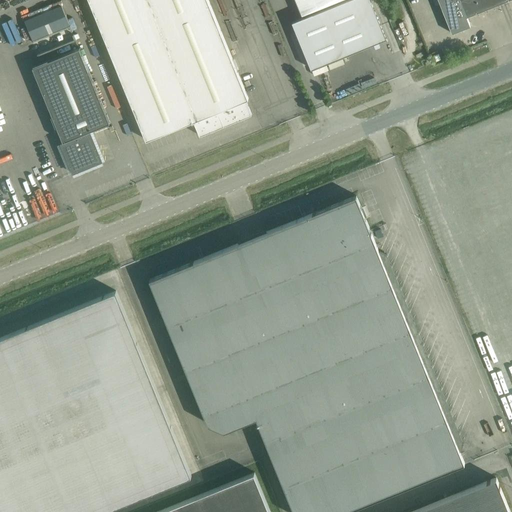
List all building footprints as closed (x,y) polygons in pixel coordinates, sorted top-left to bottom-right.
[(62,0),(70,18),(84,12),(79,0),(62,0)] [(248,98),(208,0),(89,0),(124,84),(146,140),(193,121),(199,135),(251,114),(245,99),(248,98)] [(296,0),(303,16),(302,16),(302,17),(344,0),(296,0)] [(350,0),(349,53),(395,35),(381,0),(350,0)] [(507,0),(438,0),(452,33),(470,25),(467,16),(507,0)] [(61,6),(24,21),(32,40),(69,25),(61,6)] [(80,26),(91,21),(89,16),(77,21),(80,26)] [(92,168),(91,165),(103,161),(90,130),(110,122),(79,47),(33,67),(63,141),(60,142),(73,173),(84,168),(85,171),(86,171),(86,170),(91,167),(92,168)] [(362,70),(348,73),(350,79),(364,75),(362,70)] [(261,111),(241,119),(244,127),(264,118),(261,111)] [(213,189),(227,184),(225,179),(211,184),(213,189)] [(447,418),(450,410),(442,406),(445,399),(438,395),(441,388),(433,384),(436,376),(429,373),(432,365),(424,362),(427,354),(419,351),(423,343),(415,340),(418,332),(410,329),(414,321),(406,318),(409,310),(401,306),(405,299),(397,295),(400,287),(392,284),(396,276),(388,273),(391,265),(383,262),(387,254),(379,251),(356,195),(149,279),(208,422),(225,430),(257,417),(295,511),(341,511),(465,463),(460,451),(463,443),(456,440),(459,432),(451,429),(454,421),(447,418)] [(0,511),(100,511),(191,475),(116,290),(0,337),(0,511)] [(270,511),(254,472),(155,511),(270,511)] [(510,511),(496,477),(409,511),(510,511)]
